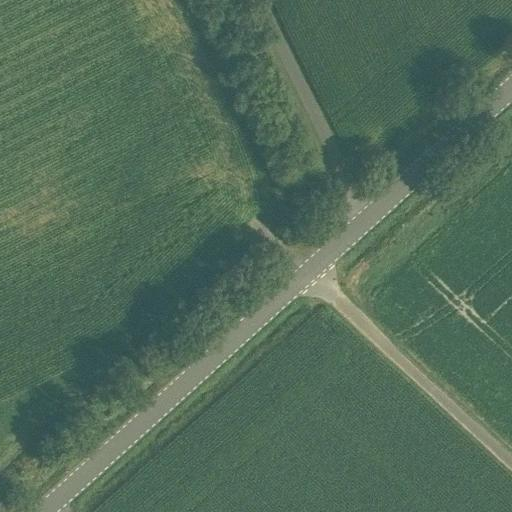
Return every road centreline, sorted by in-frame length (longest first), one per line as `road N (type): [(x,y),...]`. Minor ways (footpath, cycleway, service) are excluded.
road 1 (tertiary): [(308,273),(41,511)]
road 2 (unclassified): [(308,273),(511,461)]
road 3 (tertiary): [(511,89),(308,273)]
